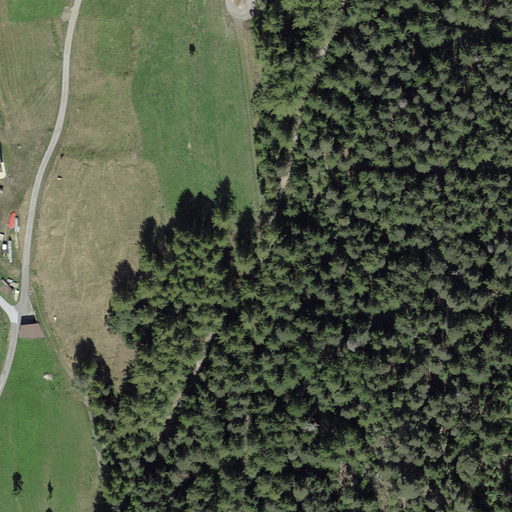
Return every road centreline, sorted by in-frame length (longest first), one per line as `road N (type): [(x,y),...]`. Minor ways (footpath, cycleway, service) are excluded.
road 1 (track): [(23,302),(34,197),(63,108),(77,0)]
road 2 (track): [(265,220),(244,14)]
